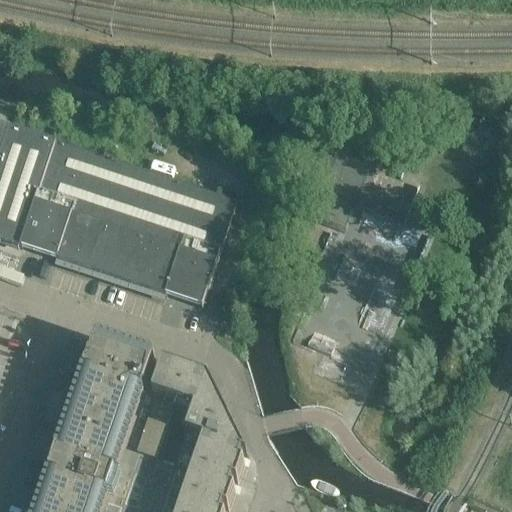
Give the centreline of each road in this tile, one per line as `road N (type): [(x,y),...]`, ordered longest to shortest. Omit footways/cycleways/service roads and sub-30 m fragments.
road 1 (residential): [(256,511),(267,473),(213,363),(72,310)]
road 2 (residential): [(3,511),(72,310)]
